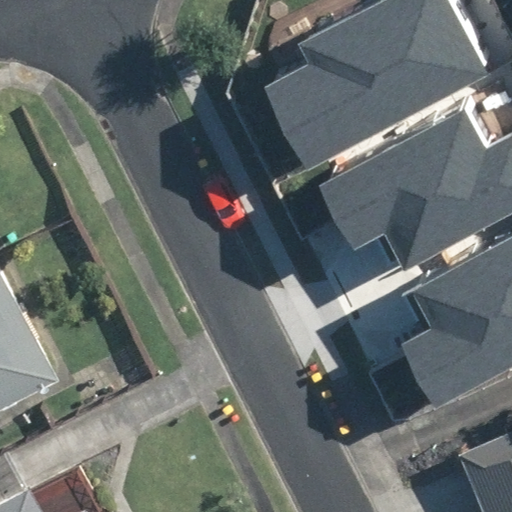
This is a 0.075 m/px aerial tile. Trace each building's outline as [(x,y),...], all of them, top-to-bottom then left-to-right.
[(263,86),(304,167),(484,77),(445,0),(386,0),(296,45),(306,64),(263,86)] [(468,106),(315,182),(347,246),(377,232),(393,264),(511,204),(511,135),(489,147),(468,106)] [(391,340),(423,404),(511,359),(511,239),(404,293),(420,326),(391,340)] [(0,272),(0,399),(53,372),(0,272)] [(511,511),(511,420),(452,443),(478,511),(511,511)] [(40,511),(29,488),(0,501),(0,511),(87,511),(84,505),(71,511),(40,511)]
